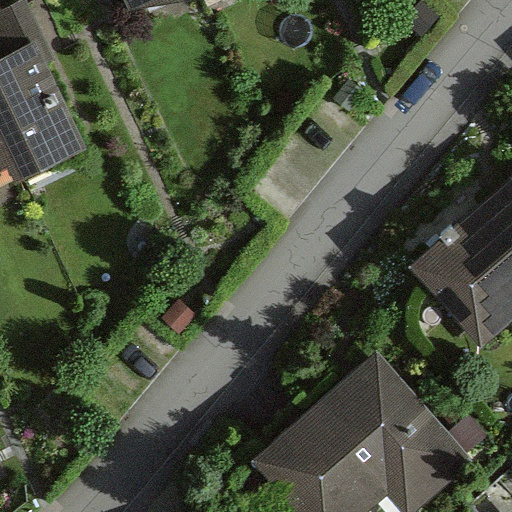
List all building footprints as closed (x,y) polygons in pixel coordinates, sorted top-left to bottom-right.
[(118,0),(127,21),(201,12),(196,0),(118,0)] [(196,0),(201,12),(222,0),(196,0)] [(84,156),(35,51),(0,67),(0,181),(13,175),(18,186),(84,156)] [(511,166),(410,250),(481,336),(511,310),(511,166)] [(196,309),(179,294),(163,313),(180,327),(196,309)] [(379,344),(249,453),(298,511),(348,511),(381,485),(404,511),(406,511),(474,455),(379,344)]
